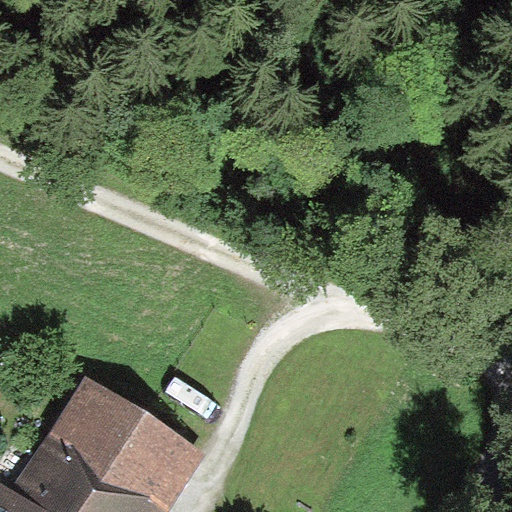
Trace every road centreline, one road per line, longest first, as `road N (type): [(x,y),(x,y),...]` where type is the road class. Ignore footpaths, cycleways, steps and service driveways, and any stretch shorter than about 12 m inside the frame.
road 1 (track): [(0,160),(358,319),(450,337),(511,364)]
road 2 (track): [(358,319),(306,319),(271,338),(249,368),(223,451),(188,511)]
